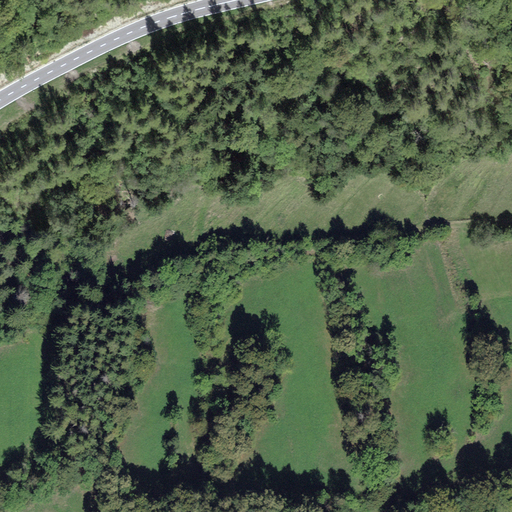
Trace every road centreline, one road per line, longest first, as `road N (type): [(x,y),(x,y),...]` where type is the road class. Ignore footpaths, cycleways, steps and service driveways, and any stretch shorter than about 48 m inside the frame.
road 1 (track): [(0,330),(308,251),(511,224)]
road 2 (secondary): [(0,99),(128,32),(234,0)]
